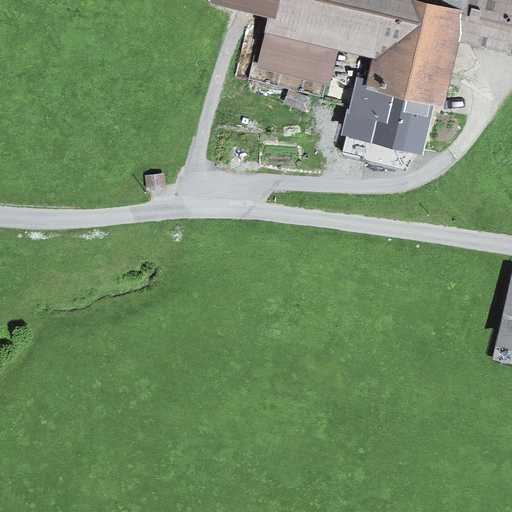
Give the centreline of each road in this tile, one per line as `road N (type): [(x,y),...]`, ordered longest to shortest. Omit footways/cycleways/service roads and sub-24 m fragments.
road 1 (unclassified): [(511,248),(260,212),(0,217)]
road 2 (track): [(503,56),(466,145),(406,183),(228,188),(187,211)]
road 3 (track): [(259,0),(215,93),(187,211)]
